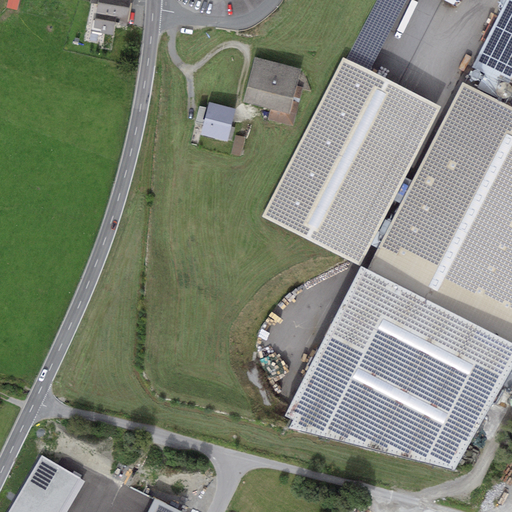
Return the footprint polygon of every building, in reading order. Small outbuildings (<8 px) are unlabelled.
[(16,0),(8,0),(7,7),(15,9),(16,0)] [(92,0),(93,1),(100,2),(95,26),(103,28),(103,31),(112,33),(113,23),(125,25),(129,0),(92,0)] [(378,0),(347,60),(369,72),(406,0),(378,0)] [(511,0),(508,0),(474,67),(508,84),(511,86),(511,0)] [(300,70),(256,59),(245,100),(272,107),(269,118),(292,124),(302,88),(295,86),(300,70)] [(385,81),(345,61),(266,216),(305,236),(310,238),(348,258),(428,103),(389,83),(385,81)] [(506,83),(508,84),(474,67),(467,81),(500,97),(498,96),(497,94),(497,92),(497,90),(497,88),(498,86),(500,85),(502,84),(504,83),(506,83)] [(510,85),(508,84),(506,83),(504,83),(502,84),(500,85),(498,86),(497,88),(497,90),(497,92),(497,94),(498,96),(500,97),(502,98),(504,99),(506,99),(508,98),(510,97),(511,95),(511,92),(511,89),(511,87),(510,85)] [(511,120),(511,111),(464,87),(439,137),(489,162),(510,120),(511,120)] [(440,109),(428,103),(348,258),(361,264),(440,109)] [(233,110),(211,104),(207,120),(205,124),(203,133),(225,139),(233,110)] [(205,124),(207,120),(203,119),(206,107),(200,106),(196,122),(205,124)] [(489,162),(439,137),(383,245),(370,271),(511,344),(511,120),(510,120),(489,162)] [(236,136),(232,152),(240,154),(244,138),(236,136)] [(454,470),(511,369),(511,344),(370,271),(361,267),(320,347),(320,346),(305,376),(285,416),(293,420),(289,428),(454,470)]
